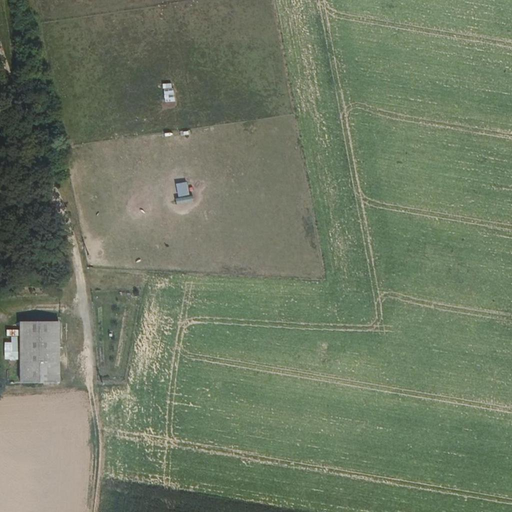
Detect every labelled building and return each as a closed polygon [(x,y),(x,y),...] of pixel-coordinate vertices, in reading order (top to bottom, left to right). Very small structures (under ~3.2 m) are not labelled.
[(158,97),(162,113),(170,111),(168,102),(177,100),(176,93),(158,97)] [(178,197),(189,196),(188,183),(176,185),(178,197)] [(179,204),(190,202),(189,195),(177,198),(179,204)] [(55,383),(56,327),(20,327),(19,383),(55,383)] [(19,332),(5,332),(5,361),(19,361),(19,332)]
